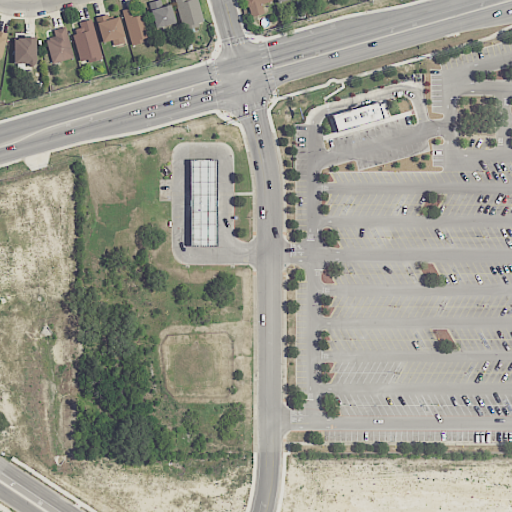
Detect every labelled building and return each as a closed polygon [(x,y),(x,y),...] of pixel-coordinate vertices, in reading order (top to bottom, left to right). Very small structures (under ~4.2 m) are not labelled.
[(160,0),(156,0),(147,3),(155,28),(175,23),(169,4),(162,6),(160,0)] [(174,0),(196,0),(203,21),(182,27),(174,0)] [(245,0),(251,17),(264,13),(261,4),(272,0),(245,0)] [(121,10),(131,45),(146,41),(146,38),(151,36),(144,13),(141,14),(140,9),(133,11),(132,7),(121,10)] [(95,16),(102,42),(111,40),(113,46),(124,43),(122,36),(126,35),(120,15),(107,18),(106,14),(95,16)] [(80,61),(87,59),(88,62),(102,58),(91,19),(78,22),(80,27),(74,29),(75,33),(72,34),(80,61)] [(52,63),(74,56),(64,26),(52,30),(54,35),(48,37),(48,39),(44,40),(52,63)] [(13,38),(13,63),(26,63),(31,67),(36,62),(35,36),(23,36),(23,37),(13,38)] [(332,132),(386,116),(382,103),(375,105),(374,101),(328,114),(332,132)] [(216,244),(215,159),(190,159),(189,243),(216,244)]
